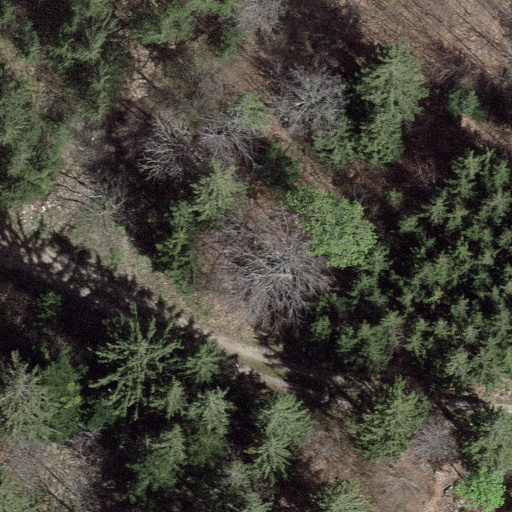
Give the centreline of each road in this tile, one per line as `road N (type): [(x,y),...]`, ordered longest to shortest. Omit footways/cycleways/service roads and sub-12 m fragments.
road 1 (track): [(0,246),(298,381),(388,407),(511,422)]
road 2 (track): [(22,255),(94,167),(134,71),(218,0)]
